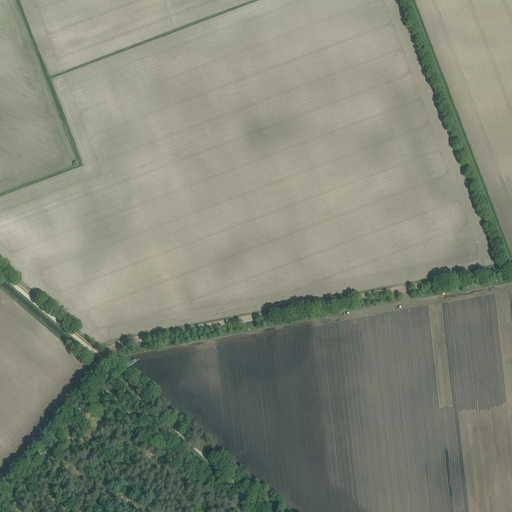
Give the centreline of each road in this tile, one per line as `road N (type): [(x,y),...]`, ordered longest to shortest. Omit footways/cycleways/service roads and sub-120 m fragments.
road 1 (track): [(104,355),(122,343),(511,265)]
road 2 (track): [(269,511),(102,358)]
road 3 (track): [(102,358),(11,473)]
road 4 (track): [(0,272),(102,358)]
